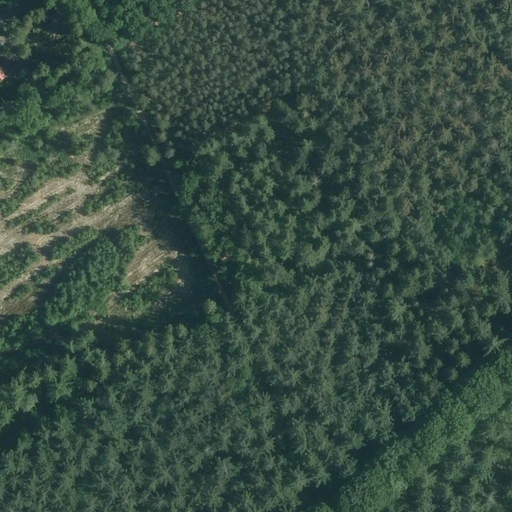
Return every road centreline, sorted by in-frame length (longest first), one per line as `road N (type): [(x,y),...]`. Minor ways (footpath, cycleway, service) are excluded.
road 1 (track): [(89,0),(223,289)]
road 2 (track): [(223,289),(324,511)]
road 3 (track): [(413,447),(511,362)]
